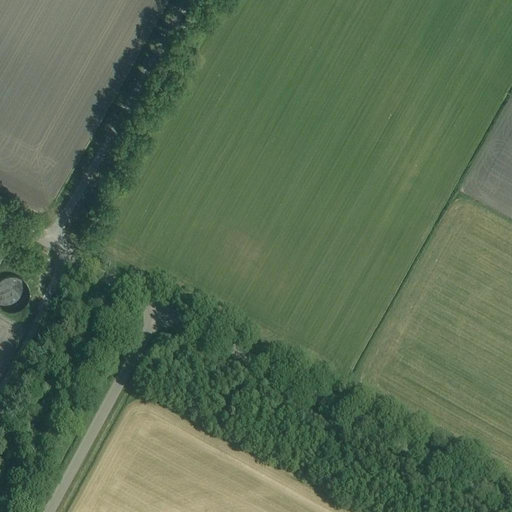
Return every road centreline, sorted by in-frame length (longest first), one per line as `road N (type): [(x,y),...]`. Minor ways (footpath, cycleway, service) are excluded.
road 1 (unclassified): [(511,504),(159,307)]
road 2 (unclassified): [(47,244),(187,0)]
road 3 (unclassified): [(49,511),(159,307)]
road 4 (track): [(68,256),(0,391)]
road 5 (unclassified): [(159,307),(47,244)]
